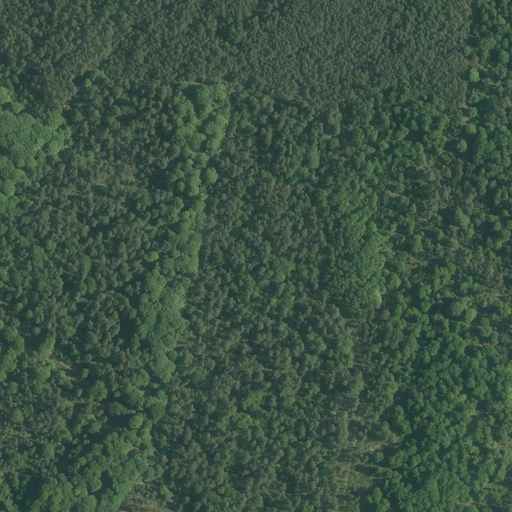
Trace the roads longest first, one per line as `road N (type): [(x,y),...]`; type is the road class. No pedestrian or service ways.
road 1 (track): [(344,511),(360,353),(320,284),(320,225),(361,195),(400,196),(467,133)]
road 2 (track): [(477,0),(455,268),(473,331),(511,352)]
road 3 (track): [(178,511),(91,388),(0,297)]
